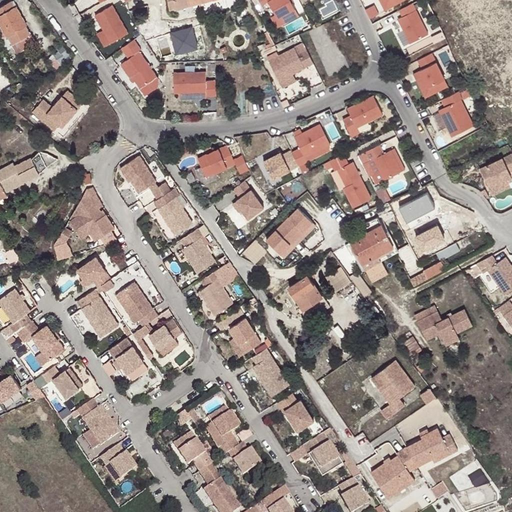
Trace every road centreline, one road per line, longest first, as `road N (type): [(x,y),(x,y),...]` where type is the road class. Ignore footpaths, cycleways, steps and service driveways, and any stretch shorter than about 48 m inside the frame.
road 1 (residential): [(383,74),(286,116),(143,134)]
road 2 (residential): [(143,134),(261,299)]
road 3 (residential): [(497,227),(471,198),(446,186),(383,74)]
road 4 (residential): [(48,0),(143,134)]
